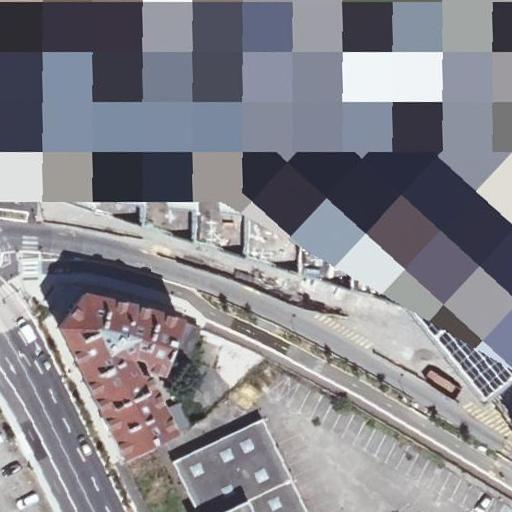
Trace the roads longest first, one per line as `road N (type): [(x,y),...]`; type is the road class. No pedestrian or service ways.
road 1 (tertiary): [(511,451),(280,314),(110,251),(0,235)]
road 2 (tertiary): [(0,319),(101,511)]
